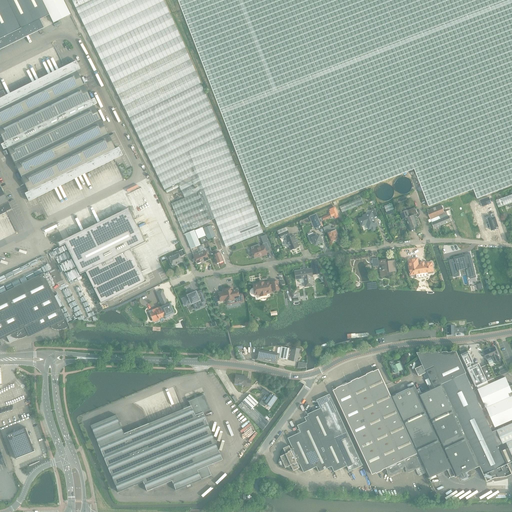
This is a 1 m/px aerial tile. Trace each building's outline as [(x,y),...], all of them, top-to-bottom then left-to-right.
[(40,0),(0,0),(0,50),(44,29),(39,20),(49,16),(40,0)] [(40,0),(49,16),(53,23),(70,15),(63,0),(40,0)] [(71,0),(164,190),(177,184),(197,174),(204,190),(198,192),(210,221),(214,219),(226,247),(263,233),(252,205),(251,205),(236,168),(235,168),(224,138),(223,138),(199,81),(184,48),(185,47),(168,13),(169,13),(169,12),(169,11),(163,0),(71,0)] [(415,169),(429,207),(474,190),(478,199),(511,185),(511,0),(178,0),(265,226),(415,169)] [(28,201),(122,155),(118,148),(115,149),(93,105),(96,104),(94,98),(91,100),(78,74),(76,70),(79,69),(76,61),(0,98),(0,134),(4,143),(1,144),(3,150),(6,148),(28,192),(25,194),(28,201)] [(197,174),(177,184),(184,198),(198,192),(204,190),(197,174)] [(0,215),(6,212),(11,209),(0,186),(0,215)] [(184,198),(171,204),(183,234),(210,222),(210,221),(198,192),(184,198)] [(511,194),(496,201),(499,208),(511,202),(511,194)] [(372,196),(367,198),(371,208),(376,206),(372,196)] [(342,213),(344,212),(363,204),(361,198),(340,207),(342,213)] [(489,198),(480,201),(482,206),(491,203),(489,198)] [(393,208),(391,202),(383,205),(386,211),(393,208)] [(431,219),(440,216),(443,214),(442,213),(444,213),(441,205),(427,210),(431,219)] [(63,240),(57,242),(58,245),(59,246),(65,244),(78,270),(80,274),(85,271),(130,249),(145,242),(128,208),(64,239),(63,240)] [(407,211),(410,217),(415,229),(419,228),(414,215),(417,214),(415,208),(407,211)] [(375,230),(375,229),(375,227),(377,226),(374,217),(378,216),(375,209),(371,211),(371,213),(364,216),(364,217),(359,219),(362,226),(367,224),(369,229),(371,228),(372,230),(373,231),(374,231),(375,231),(375,230)] [(330,211),(330,212),(332,217),(334,216),(335,218),(339,217),(337,212),(330,210),(330,211)] [(403,220),(406,218),(410,217),(407,211),(401,213),(403,220)] [(452,215),(450,211),(448,211),(444,213),(442,213),(443,214),(440,216),(443,225),(452,221),(450,216),(452,215)] [(494,213),(491,214),(491,217),(487,218),(489,223),(486,224),(488,229),(490,228),(491,231),(497,229),(496,229),(499,228),(494,213)] [(440,216),(431,219),(434,228),(443,225),(440,216)] [(411,231),(415,229),(410,217),(406,218),(411,231)] [(208,240),(215,237),(211,226),(203,229),(208,240)] [(336,240),(338,239),(336,235),(338,234),(336,230),(335,228),(330,230),(328,226),(323,228),(325,232),(327,231),(332,242),(336,240)] [(190,249),(200,245),(194,230),(185,234),(190,249)] [(288,231),(280,234),(282,239),(286,237),(287,240),(288,242),(285,243),(285,244),(286,247),(287,247),(289,247),(291,250),(293,249),(295,250),(296,249),(297,248),(299,247),(295,236),(294,237),(293,234),(290,235),(288,231)] [(314,234),(308,236),(310,241),(313,240),(314,243),(314,244),(317,245),(318,244),(323,242),(321,238),(322,237),(320,236),(320,235),(315,237),(314,234)] [(259,244),(250,247),(251,250),(254,258),(261,256),(262,256),(267,254),(266,252),(269,250),(268,247),(271,246),(269,242),(268,242),(265,235),(261,237),(263,244),(262,244),(263,246),(260,247),(259,244)] [(193,256),(196,263),(196,264),(203,261),(204,262),(209,260),(203,246),(199,247),(201,252),(193,256)] [(130,249),(85,271),(88,277),(101,304),(146,281),(140,270),(133,256),(130,249)] [(216,264),(223,261),(219,252),(216,253),(215,251),(212,252),(216,264)] [(172,266),(182,262),(179,254),(168,258),(172,266)] [(454,259),(450,260),(454,277),(459,275),(458,271),(457,268),(467,266),(467,268),(470,278),(476,277),(476,278),(476,277),(471,256),(465,258),(465,256),(460,258),(460,257),(459,256),(454,257),(454,258),(454,259)] [(421,263),(421,264),(418,264),(417,258),(408,260),(409,266),(410,275),(411,277),(433,273),(433,272),(434,272),(432,262),(424,264),(424,263),(423,262),(422,262),(421,263)] [(389,260),(378,261),(379,266),(382,266),(383,270),(380,271),(381,276),(391,275),(391,272),(396,272),(395,261),(389,261),(389,260)] [(313,277),(312,272),(311,269),(295,272),(297,280),(300,279),(300,283),(305,282),(306,287),(313,286),(312,278),(313,277)] [(43,273),(0,294),(0,339),(6,337),(8,340),(7,340),(8,342),(9,342),(9,343),(16,339),(18,339),(21,338),(24,337),(27,336),(26,335),(27,334),(29,337),(50,326),(51,327),(50,328),(53,329),(56,330),(59,330),(62,330),(65,329),(67,327),(67,326),(68,326),(68,327),(69,328),(53,294),(43,273)] [(258,284),(253,285),(255,296),(260,295),(260,297),(267,296),(266,294),(271,293),(271,290),(272,289),(273,291),(279,290),(277,281),(271,282),(271,285),(270,285),(269,282),(264,283),(264,282),(258,283),(258,284)] [(223,292),(218,293),(220,302),(225,301),(225,302),(226,302),(234,300),(235,303),(244,302),(242,294),(238,294),(238,290),(233,291),(233,288),(223,290),(223,292)] [(162,290),(156,292),(158,298),(164,296),(162,290)] [(187,296),(182,299),(185,306),(190,303),(191,304),(196,302),(199,309),(205,307),(203,303),(206,302),(201,290),(196,292),(187,295),(187,296)] [(153,313),(149,314),(151,316),(150,316),(151,318),(152,320),(158,317),(159,319),(164,316),(164,317),(165,317),(165,318),(169,316),(169,315),(174,313),(170,303),(168,304),(166,299),(160,301),(162,307),(160,307),(160,308),(155,310),(156,311),(153,313)] [(455,325),(447,325),(447,335),(455,335),(455,333),(461,333),(461,328),(455,328),(455,325)] [(276,353),(276,354),(278,354),(278,357),(279,358),(287,360),(288,360),(297,362),(298,356),(299,356),(300,349),(291,347),(291,349),(289,349),(289,348),(281,347),(280,347),(278,348),(276,353)] [(490,365),(494,363),(500,360),(497,355),(498,355),(495,347),(490,349),(490,348),(483,351),(487,360),(490,365)] [(257,349),(255,360),(276,364),(278,357),(278,354),(276,354),(276,353),(257,349)] [(397,394),(391,396),(423,466),(423,465),(423,466),(426,472),(429,479),(448,470),(451,468),(452,468),(456,477),(460,475),(463,480),(468,477),(471,475),(469,471),(479,466),(487,481),(494,478),(506,477),(511,474),(507,464),(511,462),(511,461),(511,423),(496,430),(492,432),(479,406),(475,396),(471,388),(472,387),(465,372),(456,352),(417,353),(423,365),(415,369),(419,376),(426,373),(432,385),(428,386),(430,389),(421,393),(419,389),(417,390),(416,390),(414,386),(397,394)] [(494,378),(491,372),(488,364),(481,368),(479,363),(475,365),(468,352),(461,355),(476,387),(487,381),(494,378)] [(403,375),(405,374),(400,363),(397,364),(397,363),(391,366),(393,370),(393,371),(393,373),(395,374),(400,372),(401,374),(402,374),(403,375)] [(422,466),(423,466),(391,396),(378,370),(333,391),(372,475),(386,469),(390,477),(402,471),(401,470),(402,469),(403,472),(405,471),(404,468),(405,468),(407,473),(416,469),(420,467),(422,466)] [(250,387),(250,381),(246,380),(246,377),(238,376),(235,375),(234,384),(245,385),(245,386),(250,387)] [(511,385),(509,387),(505,377),(477,389),(485,408),(486,408),(495,428),(511,420),(511,385)] [(265,395),(259,403),(264,407),(266,405),(270,407),(277,398),(269,393),(263,389),(261,392),(265,395)] [(249,394),(238,406),(257,425),(261,421),(264,418),(253,407),(258,403),(249,394)] [(329,395),(316,401),(320,409),(334,439),(347,433),(329,395)] [(208,467),(223,460),(203,414),(210,411),(204,396),(197,399),(189,402),(191,407),(125,435),(117,416),(92,427),(119,493),(144,482),(148,492),(173,481),(177,491),(202,480),(212,476),(208,467)] [(282,451),(278,463),(280,465),(291,471),(293,470),(294,471),(297,470),(295,467),(300,465),(304,473),(308,471),(316,467),(319,473),(319,472),(323,471),(331,467),(334,472),(338,470),(347,466),(334,439),(320,409),(307,414),(308,416),(305,418),(306,422),(297,426),(300,433),(288,439),(292,448),(291,449),(289,446),(286,447),(284,449),(284,450),(283,451),(282,451)] [(264,418),(261,421),(266,426),(269,422),(264,418)] [(26,427),(6,435),(15,458),(16,459),(16,458),(34,451),(25,428),(26,428),(26,427)] [(347,433),(334,439),(347,466),(349,471),(361,466),(362,466),(347,433)] [(420,467),(416,469),(419,476),(426,472),(423,466),(422,466),(420,467)]
